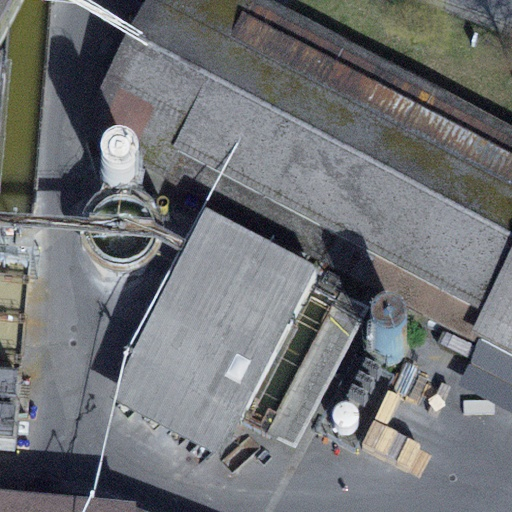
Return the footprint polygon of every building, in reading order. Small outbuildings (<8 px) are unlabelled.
[(511,511),(12,511),(0,511),(511,511),(511,145),(235,0),(166,0),(92,139),(485,345),(482,352),(511,367),(511,511)] [(0,0),(0,50),(6,40),(27,0),(0,0)] [(164,220),(168,214),(162,210),(158,216),(164,220)] [(210,408),(241,425),(314,286),(206,229),(165,306),(242,347),(210,408)] [(270,440),(296,454),(368,316),(343,303),(270,440)] [(241,425),(210,408),(242,347),(165,306),(111,408),(248,481),(270,440),(241,425)] [(20,386),(0,384),(0,450),(14,452),(20,386)]
